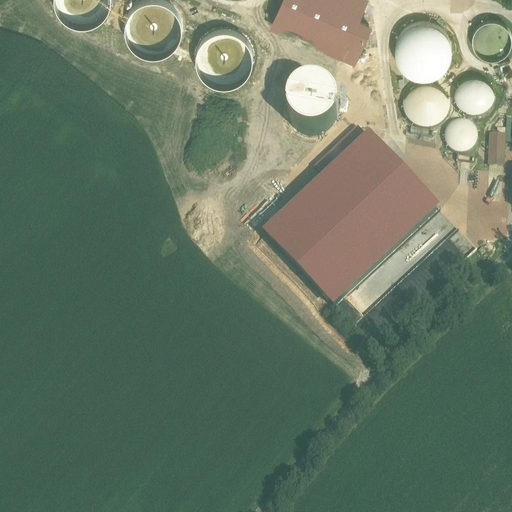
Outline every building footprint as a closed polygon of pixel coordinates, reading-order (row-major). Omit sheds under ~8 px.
[(509,44),(511,36),(509,29),(505,23),(498,19),(491,18),(483,19),(477,24),(473,30),(472,37),(474,45),(478,51),(484,55),(492,56),(499,55),(505,50),(509,44)] [(451,60),(453,49),(451,38),(444,29),(435,23),(424,22),(413,24),(404,30),(398,40),(396,51),(399,61),(405,70),(415,76),(426,78),(436,76),(445,70),(451,60)] [(495,106),(497,99),(495,91),(490,84),(484,80),(476,79),(468,81),(462,85),(457,92),(456,100),(458,107),(462,114),(469,118),(477,119),(485,118),(491,113),(495,106)] [(449,113),(450,104),(448,96),(443,89),(436,84),(427,82),(419,84),(412,89),(407,97),(405,105),(407,114),(412,121),(420,126),(428,127),(437,125),(444,120),(449,113)] [(478,143),(479,137),(478,131),(474,126),(469,122),(462,121),(456,123),(451,126),(448,132),(447,138),(448,144),(452,149),(457,153),(463,154),(469,152),(475,149),(478,143)] [(510,134),(492,133),(490,165),(508,166),(510,134)] [(315,257),(338,236),(321,217),(307,229),(314,237),(305,246),(315,257)] [(455,236),(466,249),(470,245),(460,232),(455,236)]
